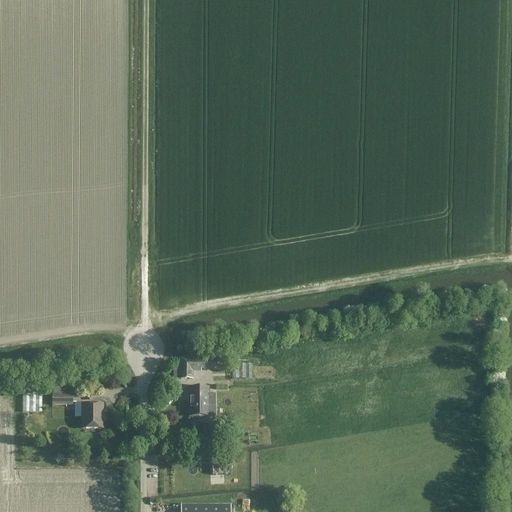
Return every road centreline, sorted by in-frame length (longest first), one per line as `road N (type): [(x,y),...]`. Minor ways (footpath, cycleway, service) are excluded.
road 1 (track): [(511,258),(144,320)]
road 2 (residential): [(142,511),(144,320)]
